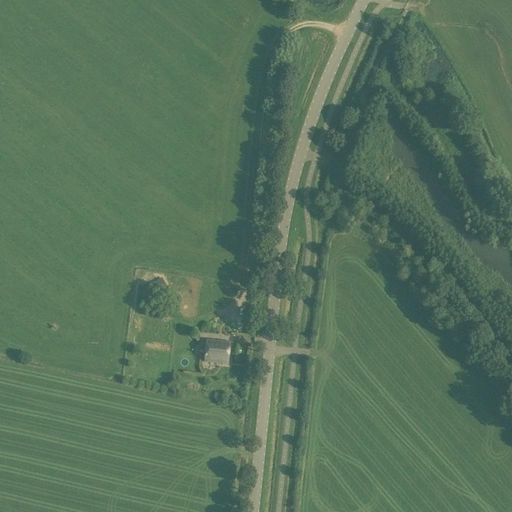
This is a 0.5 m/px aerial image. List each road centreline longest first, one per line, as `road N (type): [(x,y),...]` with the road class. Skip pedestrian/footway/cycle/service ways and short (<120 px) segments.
road 1 (secondary): [(254,511),(289,197),(314,114),(366,0)]
road 2 (track): [(302,153),(335,162),(342,186),(389,215),(444,266),(511,359)]
